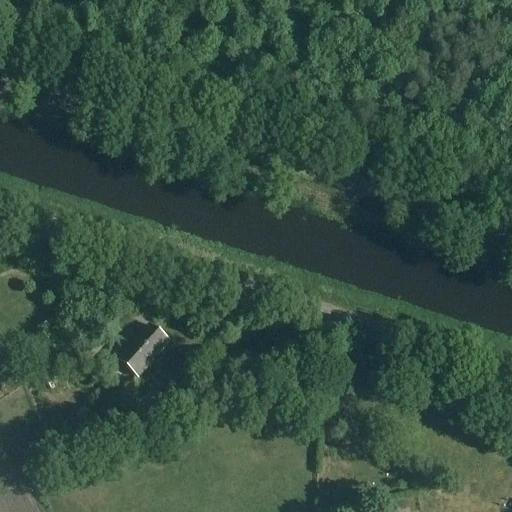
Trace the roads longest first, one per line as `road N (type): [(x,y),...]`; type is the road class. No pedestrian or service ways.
road 1 (tertiary): [(511,378),(0,212)]
road 2 (unclassified): [(511,239),(0,73)]
